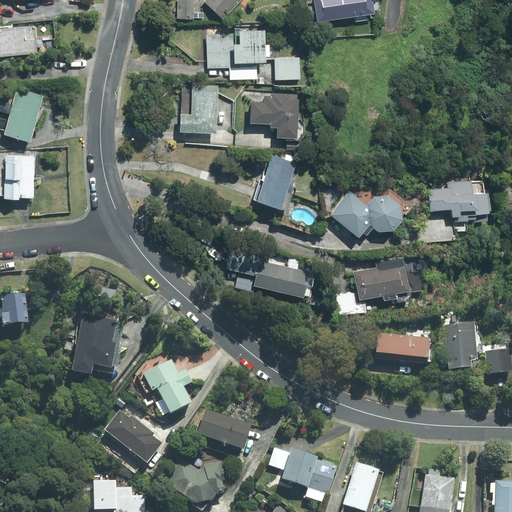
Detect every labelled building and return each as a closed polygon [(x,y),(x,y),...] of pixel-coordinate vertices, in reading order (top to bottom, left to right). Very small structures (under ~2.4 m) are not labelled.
[(192,19),(193,0),(179,0),(179,10),(176,10),(176,18),(192,19)] [(247,10),(252,0),(203,0),(202,1),(222,19),(236,4),(247,10)] [(372,12),(369,0),(311,0),(314,20),(372,12)] [(32,25),(0,28),(0,56),(35,53),(32,25)] [(205,67),(228,67),(228,78),(255,78),(255,65),(252,64),(252,61),(262,61),(261,29),(246,29),(246,28),(233,28),(232,33),(205,33),(205,67)] [(273,80),(299,79),(298,58),(273,58),(273,80)] [(213,133),(216,85),(189,83),(189,85),(181,85),(179,113),(177,113),(176,130),(213,133)] [(0,132),(26,141),(41,95),(15,86),(0,132)] [(293,137),(295,94),(286,94),(268,93),(268,95),(260,94),(260,101),(247,100),(246,122),(250,122),(250,125),(274,127),(273,136),(293,137)] [(291,161),(292,156),(285,153),(283,158),(270,154),(253,200),(278,209),(279,207),(283,209),(292,186),(287,184),(295,163),(291,161)] [(32,156),(3,154),(0,197),(14,198),(14,196),(30,197),(32,156)] [(424,188),(427,210),(448,208),(448,216),(451,215),(452,231),(465,230),(463,219),(470,218),(471,221),(483,220),(482,210),(488,210),(486,189),(481,190),(480,180),(468,181),(468,179),(445,182),(445,186),(424,188)] [(364,203),(347,190),(327,214),(354,236),(359,231),(363,234),(369,226),(375,231),(388,229),(397,218),(396,203),(385,194),(370,195),(364,203)] [(250,285),(300,297),(306,271),(261,260),(262,256),(228,248),(223,268),(252,275),(250,285)] [(356,299),(406,290),(400,256),(373,261),(374,267),(351,271),(356,299)] [(336,314),(364,311),(363,301),(354,302),(353,292),(333,294),(336,314)] [(0,324),(25,322),(24,294),(0,295),(0,308),(0,324)] [(323,300),(306,296),(305,301),(322,305),(323,300)] [(114,323),(81,315),(68,371),(87,375),(89,366),(108,370),(113,345),(109,345),(114,323)] [(442,327),(446,372),(468,370),(467,364),(474,363),(471,325),(442,327)] [(427,340),(375,334),(372,360),(423,367),(427,340)] [(510,374),(508,350),(484,352),(486,376),(510,374)] [(161,416),(189,402),(181,387),(190,382),(184,370),(177,373),(170,360),(142,374),(150,391),(149,391),(161,416)] [(197,434),(241,448),(249,425),(204,410),(197,434)] [(114,412),(98,432),(141,466),(157,446),(149,439),(152,435),(128,415),(124,419),(114,412)] [(279,478),(325,493),(334,466),(314,459),(315,457),(289,449),(288,453),(273,448),(267,465),(282,470),(279,478)] [(193,463),(198,458),(195,455),(190,460),(193,463)] [(195,471),(176,458),(160,482),(191,503),(209,500),(213,495),(224,492),(218,462),(201,465),(202,469),(195,471)] [(354,464),(339,511),(362,511),(376,471),(354,464)] [(436,477),(437,471),(427,470),(426,476),(423,475),(419,507),(446,511),(446,510),(452,511),(453,499),(448,498),(451,479),(436,477)] [(492,511),(511,511),(511,480),(494,479),(492,511)] [(92,511),(141,511),(141,495),(129,495),(129,487),(112,487),(112,480),(90,480),(90,508),(93,508),(92,511)]
